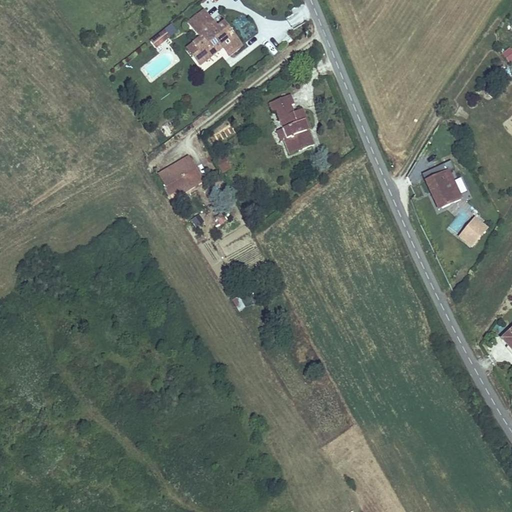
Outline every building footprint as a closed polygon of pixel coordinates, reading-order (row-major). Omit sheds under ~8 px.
[(243,24),(237,28),(223,11),(207,24),(219,38),(211,44),(217,51),(210,56),(218,66),(240,48),(245,54),(254,47),(246,37),(250,33),(243,24)] [(165,29),(170,38),(177,33),(172,24),(165,29)] [(156,51),(171,40),(163,30),(148,41),(156,51)] [(260,46),(250,33),(246,37),(254,47),(245,54),(246,57),(260,46)] [(217,51),(211,44),(205,49),(210,56),(217,51)] [(511,49),(511,47),(501,53),(509,67),(511,64),(511,49)] [(269,103),(273,112),(277,111),(292,105),(295,104),(291,95),(269,103)] [(292,105),(277,111),(279,118),(295,112),(292,105)] [(295,112),(279,118),(283,128),(287,138),(284,139),(289,154),(314,145),(310,136),(308,137),(306,131),(311,129),(303,109),(295,112)] [(277,130),(280,140),(284,139),(287,138),(283,128),(277,130)] [(212,157),(221,174),(232,168),(224,152),(212,157)] [(188,156),(157,174),(172,199),(203,181),(188,156)] [(450,162),(422,174),(438,209),(462,199),(450,171),(454,169),(450,162)] [(459,235),(468,216),(460,212),(451,230),(459,235)] [(475,217),(457,237),(471,249),(489,229),(475,217)]
